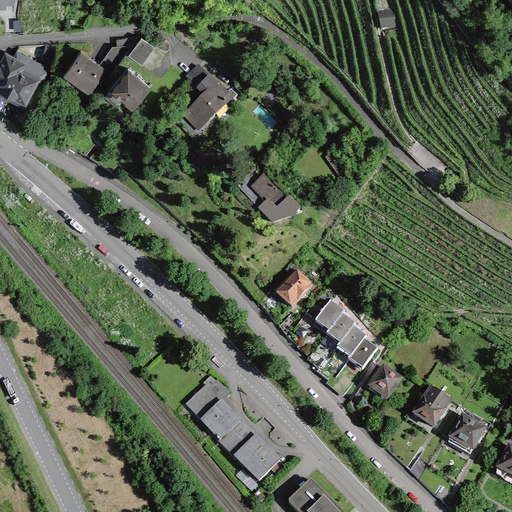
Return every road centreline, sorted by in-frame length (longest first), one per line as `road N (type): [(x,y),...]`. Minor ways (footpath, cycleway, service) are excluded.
road 1 (residential): [(0,140),(28,138),(136,201),(181,238),(266,319),(363,443),(434,511)]
road 2 (residential): [(378,511),(217,339),(0,141)]
road 3 (track): [(205,17),(244,11),(272,20),(417,166)]
road 4 (unclassified): [(0,40),(205,17)]
road 5 (primary): [(0,358),(73,511)]
road 6 (track): [(426,155),(397,116),(371,7)]
road 7 (track): [(417,166),(452,202),(511,242)]
